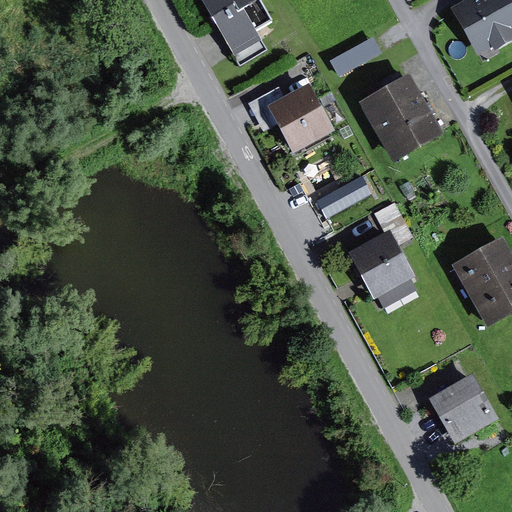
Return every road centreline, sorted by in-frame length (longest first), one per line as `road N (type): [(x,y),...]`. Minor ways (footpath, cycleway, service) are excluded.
road 1 (residential): [(443,511),(164,0)]
road 2 (track): [(215,90),(0,193)]
